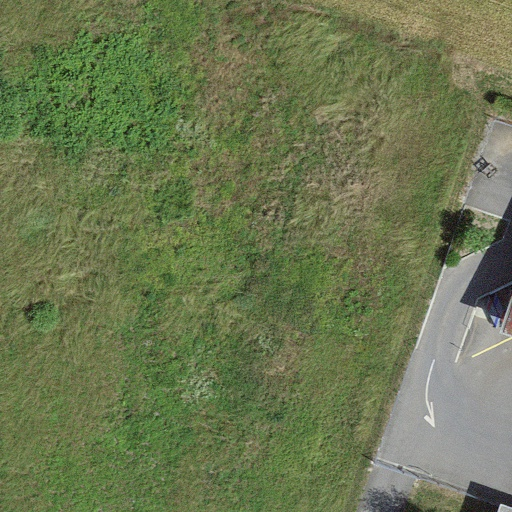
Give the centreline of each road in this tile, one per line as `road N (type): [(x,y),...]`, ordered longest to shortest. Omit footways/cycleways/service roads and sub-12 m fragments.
road 1 (unknown): [(378,511),(389,477),(436,401),(468,388)]
road 2 (unknown): [(511,257),(456,314),(451,350),(468,388)]
